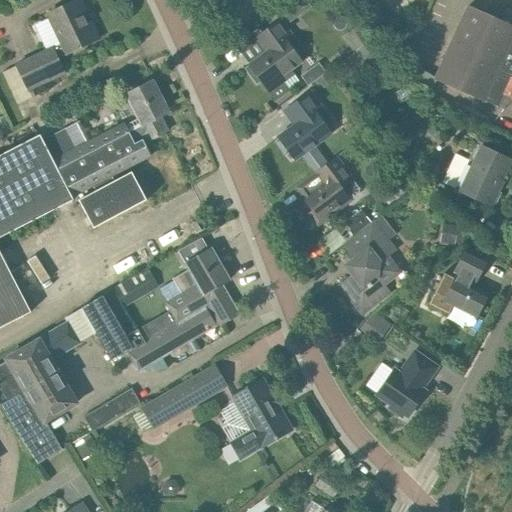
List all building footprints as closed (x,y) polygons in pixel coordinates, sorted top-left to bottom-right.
[(44,52),(15,66),(27,91),(29,90),(30,91),(65,74),(57,59),(99,39),(93,25),(90,27),(78,0),(46,15),(48,19),(61,44),(44,52)] [(306,0),(297,0),(290,6),(298,17),(312,7),(306,0)] [(511,25),(467,5),(434,78),(485,102),(486,101),(499,107),(505,94),(511,97),(511,25)] [(250,66),(246,69),(257,85),(261,82),(268,91),(275,100),(300,82),(290,70),(301,62),(295,54),(302,50),(281,20),(263,33),(255,39),(265,53),(249,65),(250,66)] [(362,22),(353,29),(364,45),(373,38),(362,22)] [(373,38),(364,45),(377,61),(386,54),(373,38)] [(306,83),(325,73),(320,62),(300,72),(306,83)] [(326,73),(317,79),(324,88),(333,82),(326,73)] [(145,143),(165,133),(168,131),(161,117),(169,112),(153,81),(126,94),(140,120),(133,123),(126,127),(133,142),(132,142),(142,160),(151,156),(145,143)] [(27,91),(14,97),(17,104),(30,98),(27,91)] [(280,138),(274,142),(285,157),(290,153),(295,160),(302,155),(315,145),(329,136),(323,128),(332,122),(312,94),(310,91),(290,106),(292,108),(301,121),(293,126),(293,127),(279,137),(280,138)] [(0,328),(31,312),(0,251),(0,237),(74,200),(72,197),(95,186),(94,185),(142,160),(132,142),(133,142),(126,127),(133,123),(132,118),(90,139),(70,150),(61,131),(47,138),(56,157),(53,159),(40,135),(0,155),(0,328)] [(498,186),(511,160),(481,146),(460,189),(492,206),(500,187),(498,186)] [(359,188),(353,180),(336,157),(315,173),(324,186),(305,200),(312,211),(309,213),(318,225),(359,194),(359,188)] [(406,171),(394,182),(405,195),(418,184),(406,171)] [(132,172),(96,191),(79,200),(94,228),(147,200),(132,172)] [(351,277),(340,285),(363,313),(388,294),(382,286),(393,277),(394,262),(389,256),(397,250),(389,240),(396,234),(381,215),(370,224),(369,223),(368,224),(355,235),(344,244),(354,256),(355,258),(353,260),(351,273),(353,275),(351,277)] [(443,223),(440,243),(455,245),(455,241),(457,229),(458,226),(443,223)] [(435,293),(429,304),(449,314),(453,304),(459,307),(477,316),(488,294),(470,285),(472,280),(476,282),(487,259),(470,250),(465,248),(451,276),(451,277),(445,274),(435,294),(435,293)] [(103,295),(82,307),(83,309),(95,331),(112,360),(113,360),(126,352),(138,372),(146,368),(148,372),(169,368),(163,358),(187,343),(193,353),(200,350),(201,349),(195,339),(217,326),(217,328),(239,315),(235,306),(222,284),(230,280),(215,255),(212,249),(208,251),(189,262),(184,264),(188,273),(173,281),(181,295),(167,303),(167,304),(170,310),(126,336),(113,313),(103,295)] [(125,286),(133,300),(157,286),(149,272),(125,286)] [(360,330),(379,341),(390,322),(371,312),(360,330)] [(0,405),(38,464),(62,450),(46,421),(76,403),(51,359),(79,342),(68,323),(7,359),(8,360),(0,364),(0,388),(7,400),(0,405)] [(245,347),(249,356),(273,346),(269,337),(245,347)] [(394,368),(376,395),(390,405),(388,407),(403,417),(405,415),(408,417),(419,401),(416,398),(438,367),(414,350),(399,372),(394,368)] [(214,365),(141,407),(142,409),(155,429),(227,387),(214,365)] [(248,430),(229,441),(240,461),(292,429),(263,379),(229,397),(248,430)] [(139,405),(138,403),(131,391),(83,419),(92,434),(139,405)] [(91,437),(75,446),(83,460),(99,450),(91,437)] [(316,485),(333,496),(341,484),(324,473),(316,485)] [(293,510),(291,511),(327,511),(323,509),(324,508),(312,501),(312,500),(304,511),(295,511),(294,511),(293,510)] [(273,511),(265,501),(249,511),(273,511)] [(88,511),(81,502),(66,511),(88,511)]
